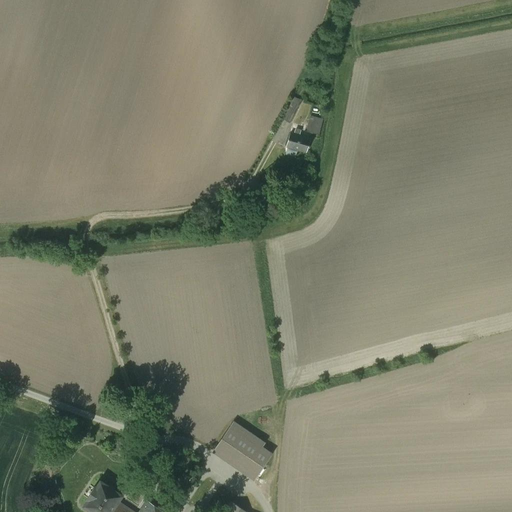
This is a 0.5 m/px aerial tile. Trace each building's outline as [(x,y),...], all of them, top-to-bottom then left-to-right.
[(292,97),(282,117),(290,121),(300,101),(292,97)] [(319,133),(323,119),(311,115),(307,130),(319,133)] [(290,132),(284,154),(295,157),(297,150),(306,153),(310,138),(290,132)] [(262,443),(229,421),(209,451),(252,480),(268,456),(258,449),(262,443)] [(122,495),(100,481),(96,487),(95,486),(86,499),(87,500),(83,506),(91,511),(111,511),(118,502),(122,495)] [(163,511),(147,501),(140,511),(133,511),(118,502),(111,511),(163,511)]
